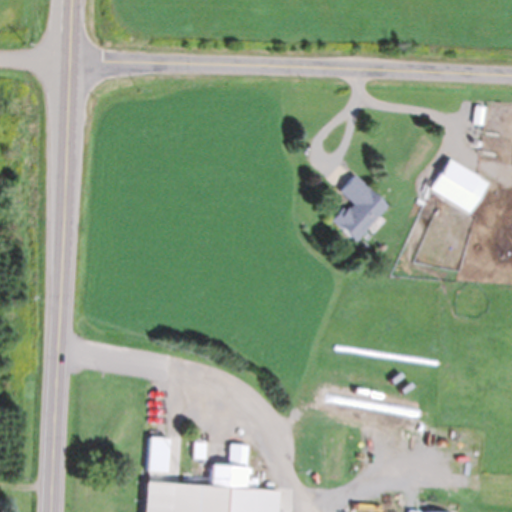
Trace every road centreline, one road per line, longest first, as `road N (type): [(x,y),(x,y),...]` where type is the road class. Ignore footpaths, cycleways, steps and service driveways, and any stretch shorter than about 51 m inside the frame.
road 1 (primary): [(54,511),(75,0)]
road 2 (secondary): [(511,68),(73,57)]
